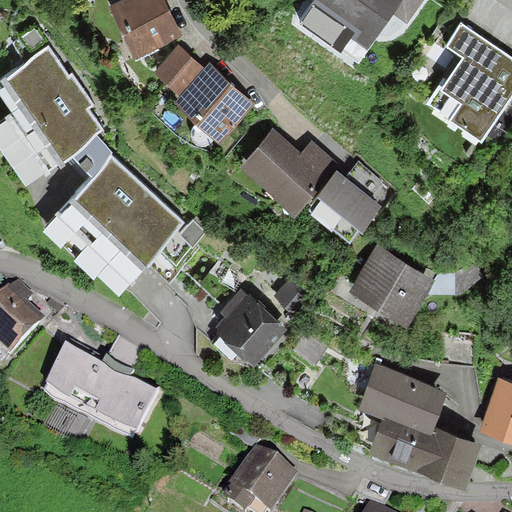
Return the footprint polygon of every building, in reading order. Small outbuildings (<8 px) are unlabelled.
[(157,0),(106,0),(130,51),(172,32),(157,0)] [(420,0),(319,0),(318,2),(370,39),(393,7),(408,18),(420,0)] [(478,135),(511,86),(511,59),(461,24),(448,43),(463,53),(429,101),(478,135)] [(258,105),(214,58),(203,68),(179,42),(144,75),(212,148),(258,105)] [(40,49),(0,77),(0,92),(45,158),(93,125),(40,49)] [(298,157),(270,131),(241,164),(291,208),(332,162),(310,143),(298,157)] [(179,226),(105,155),(50,211),(120,279),(145,255),(162,272),(202,231),(188,217),(179,226)] [(376,201),(332,162),(301,197),(345,236),(376,201)] [(376,245),(349,285),(398,317),(424,276),(376,245)] [(289,281),(276,295),(287,306),(301,292),(289,281)] [(0,355),(2,357),(34,326),(4,295),(0,299),(0,355)] [(212,334),(243,358),(273,321),(242,296),(212,334)] [(150,400),(61,354),(42,390),(131,436),(150,400)] [(366,399),(428,422),(441,389),(379,365),(366,399)] [(511,383),(504,381),(487,426),(511,435),(511,383)] [(457,478),(471,441),(392,411),(378,447),(457,478)] [(254,455),(223,498),(242,511),(274,511),(295,483),(254,455)]
